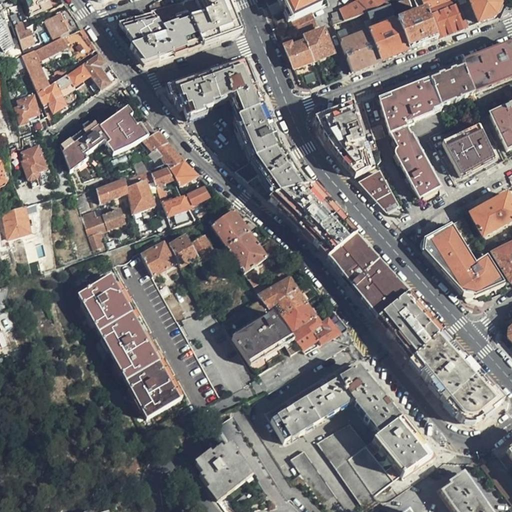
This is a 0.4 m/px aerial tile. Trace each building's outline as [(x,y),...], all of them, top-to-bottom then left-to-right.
[(18,0),(20,3),(24,2),(30,17),(40,12),(38,6),(48,2),(46,0),(18,0)] [(193,0),(180,3),(200,47),(229,37),(234,25),(224,0),(193,0)] [(315,0),(279,0),(291,23),(309,14),(320,9),(315,0)] [(315,0),(320,9),(325,6),(322,0),(315,0)] [(389,6),(391,5),(386,0),(355,0),(358,3),(340,11),(343,22),(360,16),(366,14),(389,6)] [(407,0),(404,0),(391,5),(389,6),(393,15),(410,8),(407,0)] [(471,28),(477,26),(467,0),(420,0),(425,12),(455,0),(467,29),(471,28)] [(437,41),(467,29),(455,0),(425,12),(437,41)] [(467,0),(477,26),(494,18),(499,7),(496,0),(467,0)] [(38,6),(40,12),(50,8),(48,2),(38,6)] [(200,47),(180,3),(150,12),(153,17),(165,36),(132,48),(129,49),(134,56),(138,62),(152,66),(175,57),(200,47)] [(368,34),(367,34),(379,64),(393,59),(408,53),(396,23),(381,29),(378,21),(393,16),(389,6),(366,14),(368,21),(363,23),(368,34)] [(32,46),(28,33),(23,34),(17,15),(20,14),(18,8),(9,11),(11,16),(10,17),(13,28),(15,28),(22,50),(32,46)] [(53,18),(44,23),(53,43),(79,31),(76,21),(67,8),(52,15),(53,18)] [(0,47),(3,53),(13,48),(1,10),(0,10),(0,47)] [(425,12),(396,23),(408,53),(422,47),(437,41),(425,12)] [(331,21),(333,26),(343,22),(339,13),(331,16),(333,20),(331,21)] [(292,26),(296,35),(303,32),(314,27),(309,14),(291,23),(292,26)] [(393,16),(378,21),(381,29),(396,23),(393,16)] [(120,27),(132,48),(165,36),(153,17),(120,27)] [(37,95),(47,88),(36,62),(67,47),(77,62),(96,50),(82,30),(79,31),(53,43),(36,51),(32,52),(21,57),(37,95)] [(305,38),(302,40),(303,43),(304,43),(312,63),(332,55),(322,31),(305,38)] [(343,32),(336,36),(339,45),(347,42),(343,32)] [(379,64),(367,34),(347,42),(339,45),(352,74),(374,66),(379,64)] [(291,44),(283,47),(293,70),(312,63),(304,43),(303,43),(292,47),(291,44)] [(473,96),(511,79),(511,49),(506,47),(462,64),(464,69),(473,96)] [(100,91),(115,81),(98,56),(83,66),(90,77),(100,91)] [(266,188),(274,200),(305,191),(277,151),(243,64),(167,91),(170,99),(173,99),(175,106),(177,105),(179,112),(183,111),(185,117),(187,122),(201,117),(201,114),(212,111),(211,108),(229,101),(231,105),(236,121),(233,122),(237,129),(234,131),(238,139),(243,150),(245,149),(251,163),(234,173),(247,185),(258,176),(266,188)] [(66,77),(75,91),(85,84),(84,82),(90,77),(83,66),(73,72),(67,76),(66,77)] [(52,77),(55,83),(66,77),(67,76),(65,73),(64,69),(54,73),(55,76),(52,77)] [(439,109),(471,96),(473,96),(464,69),(445,76),(429,82),(439,109)] [(75,91),(66,77),(55,83),(47,88),(37,95),(42,106),(47,103),(52,114),(64,107),(58,93),(62,91),(65,96),(75,91)] [(440,112),(439,109),(429,82),(407,91),(379,102),(389,135),(398,151),(396,153),(394,156),(419,201),(439,190),(432,177),(411,139),(407,136),(405,131),(406,130),(404,126),(440,112)] [(38,117),(32,95),(21,98),(21,102),(18,103),(19,108),(15,109),(19,126),(28,123),(27,120),(38,117)] [(146,140),(147,138),(140,129),(137,130),(129,118),(132,117),(120,100),(112,106),(119,116),(99,130),(95,124),(59,148),(68,173),(86,161),(84,156),(103,143),(113,157),(139,144),(145,141),(146,140)] [(511,106),(489,117),(507,152),(511,149),(511,106)] [(354,179),(375,168),(367,143),(363,144),(351,107),(323,118),(318,131),(323,139),(333,155),(354,179)] [(370,129),(374,141),(385,138),(381,126),(370,129)] [(493,156),(478,128),(444,146),(461,178),(495,159),(493,156)] [(148,156),(158,168),(166,165),(169,170),(169,171),(183,163),(156,132),(147,138),(146,140),(155,150),(148,156)] [(47,176),(38,152),(20,158),(30,184),(32,187),(35,187),(37,186),(39,184),(40,182),(39,179),(47,176)] [(137,175),(147,172),(143,162),(134,164),(137,175)] [(169,171),(179,188),(197,178),(183,163),(169,171)] [(158,168),(149,171),(153,181),(160,203),(168,201),(165,193),(159,186),(172,182),(167,171),(169,170),(166,165),(158,168)] [(149,171),(147,172),(137,175),(125,179),(125,182),(128,196),(131,217),(155,208),(146,183),(153,181),(149,171)] [(378,175),(359,185),(383,212),(395,206),(378,175)] [(95,192),(99,205),(128,196),(125,182),(95,192)] [(186,197),(190,203),(192,207),(209,200),(204,189),(186,197)] [(327,261),(356,237),(312,189),(305,191),(274,200),(267,202),(286,218),(307,239),(327,261)] [(87,206),(83,196),(74,199),(78,210),(87,206)] [(511,221),(511,209),(505,197),(490,205),(469,216),(481,238),(511,221)] [(168,201),(160,203),(166,219),(189,212),(184,202),(180,198),(168,201)] [(29,234),(25,209),(24,209),(3,215),(8,240),(29,234)] [(119,211),(102,217),(107,232),(124,226),(119,211)] [(232,212),(211,228),(243,275),(267,259),(232,212)] [(107,232),(102,217),(96,218),(94,214),(84,217),(90,236),(88,237),(92,251),(99,248),(95,236),(102,234),(107,232)] [(486,258),(483,253),(462,220),(449,227),(474,266),(486,258)] [(464,290),(471,299),(473,299),(474,301),(488,294),(486,291),(500,282),(486,258),(474,266),(449,227),(426,240),(464,290)] [(371,317),(376,321),(408,295),(374,256),(356,237),(327,261),(371,317)] [(168,248),(179,269),(197,260),(209,282),(225,274),(203,239),(190,245),(186,238),(168,248)] [(419,247),(420,251),(421,253),(421,254),(460,297),(461,296),(468,298),(471,299),(464,290),(426,240),(422,242),(423,243),(421,244),(419,247)] [(162,246),(141,257),(140,258),(151,278),(174,266),(162,246)] [(511,283),(511,249),(510,246),(491,255),(509,284),(511,283)] [(186,405),(111,270),(102,274),(107,282),(77,299),(145,420),(175,405),(178,410),(186,405)] [(257,278),(248,282),(253,289),(261,285),(257,278)] [(258,298),(260,301),(267,310),(274,307),(284,321),(306,306),(288,280),(258,298)] [(488,294),(504,287),(500,282),(486,291),(488,294)] [(408,295),(376,321),(409,363),(440,337),(443,333),(433,323),(408,295)] [(306,306),(284,321),(293,335),(289,336),(291,339),(300,350),(304,355),(338,335),(327,321),(320,326),(307,306),(306,306)] [(278,324),(270,314),(230,339),(248,364),(275,348),(282,344),(291,339),(289,336),(278,324)] [(216,398),(177,326),(166,332),(205,404),(216,398)] [(0,351),(8,348),(2,333),(0,333),(0,351)] [(443,333),(409,363),(455,419),(459,422),(464,424),(468,425),(472,425),(478,422),(481,420),(500,405),(468,364),(443,333)] [(289,357),(300,350),(291,339),(282,344),(289,357)] [(275,348),(248,364),(256,376),(282,360),(275,348)] [(379,437),(405,418),(398,409),(392,414),(390,410),(387,407),(392,402),(379,386),(373,390),(371,387),(368,384),(374,380),(363,366),(351,365),(267,416),(283,445),(297,436),(298,438),(304,434),(304,432),(330,416),(331,418),(338,413),(337,411),(351,404),(364,419),(363,420),(367,426),(369,425),(379,437)] [(433,460),(434,454),(419,436),(405,418),(379,437),(366,447),(347,462),(374,497),(400,478),(402,481),(433,460)] [(364,511),(377,502),(374,497),(347,462),(366,447),(349,425),(316,445),(364,511)] [(235,439),(226,446),(194,469),(200,477),(197,480),(211,500),(235,483),(252,506),(264,499),(270,506),(279,498),(235,439)] [(346,511),(304,452),(291,460),(328,511),(346,511)] [(511,494),(486,462),(480,467),(511,507),(511,506),(511,494)] [(487,511),(462,475),(439,492),(452,511),(487,511)]
